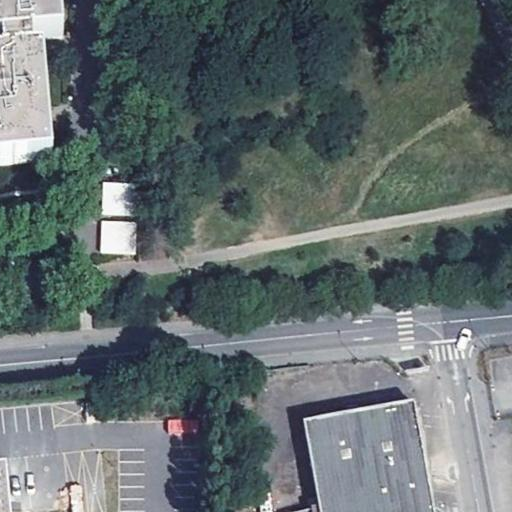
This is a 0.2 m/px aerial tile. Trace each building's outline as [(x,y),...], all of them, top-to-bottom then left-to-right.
[(0,0),(0,47),(28,44),(61,40),(57,0),(0,0)] [(0,47),(0,59),(30,57),(28,44),(0,47)] [(41,56),(30,57),(0,59),(0,167),(51,162),(41,56)] [(136,217),(137,186),(106,185),(105,217),(136,217)] [(136,224),(105,224),(104,255),(136,256),(136,224)] [(438,511),(422,413),(314,434),(326,511),(438,511)] [(0,511),(26,511),(22,475),(0,477),(0,511)]
